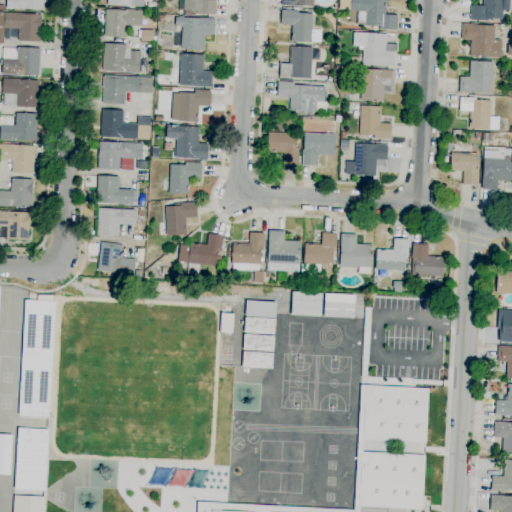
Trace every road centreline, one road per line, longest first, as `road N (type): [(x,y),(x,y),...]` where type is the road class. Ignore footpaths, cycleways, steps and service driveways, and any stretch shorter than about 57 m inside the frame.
road 1 (residential): [(475,223),(456,511)]
road 2 (residential): [(239,195),(412,204),(511,227)]
road 3 (residential): [(74,0),(61,268)]
road 4 (residential): [(431,0),(424,141),(412,204)]
road 5 (residential): [(248,0),(239,195)]
